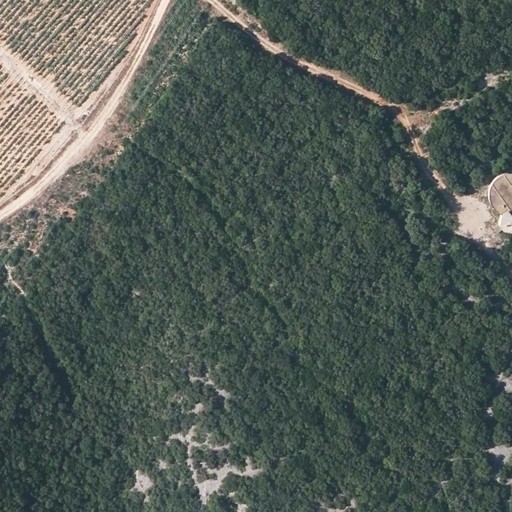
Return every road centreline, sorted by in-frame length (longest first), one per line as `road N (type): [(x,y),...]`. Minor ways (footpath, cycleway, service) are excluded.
road 1 (track): [(211,0),(278,52),(402,110),(421,158),(474,222)]
road 2 (track): [(166,0),(96,131),(0,213)]
